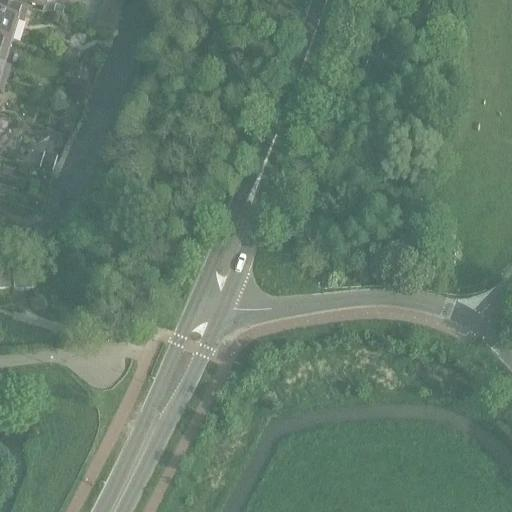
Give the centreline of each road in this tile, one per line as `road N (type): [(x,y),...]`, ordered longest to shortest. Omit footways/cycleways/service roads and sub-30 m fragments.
road 1 (secondary): [(213,302),(327,0)]
road 2 (secondary): [(109,511),(213,302)]
road 3 (unclassified): [(476,324),(424,302),(365,298),(264,310)]
